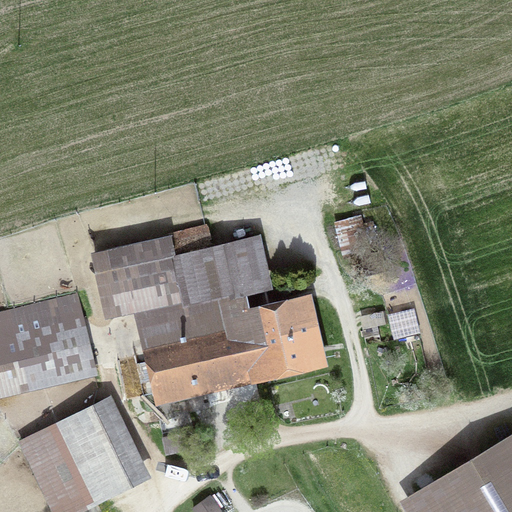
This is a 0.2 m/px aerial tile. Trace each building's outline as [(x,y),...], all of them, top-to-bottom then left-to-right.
[(363,227),(339,232),(343,248),(366,244),(363,227)] [(139,311),(238,287),(240,296),(264,291),(252,240),(205,249),(203,235),(97,257),(112,317),(139,311)] [(364,273),(383,268),(380,254),(361,258),(364,273)] [(244,316),(240,296),(238,287),(139,311),(158,393),(265,368),(266,371),(316,359),(303,303),(244,316)] [(0,395),(93,374),(76,297),(0,314),(0,395)] [(30,440),(64,511),(68,511),(148,473),(113,400),(30,440)] [(159,420),(167,454),(197,447),(189,413),(159,420)] [(511,511),(511,436),(419,493),(430,511),(511,511)] [(217,511),(205,494),(189,506),(193,511),(217,511)]
